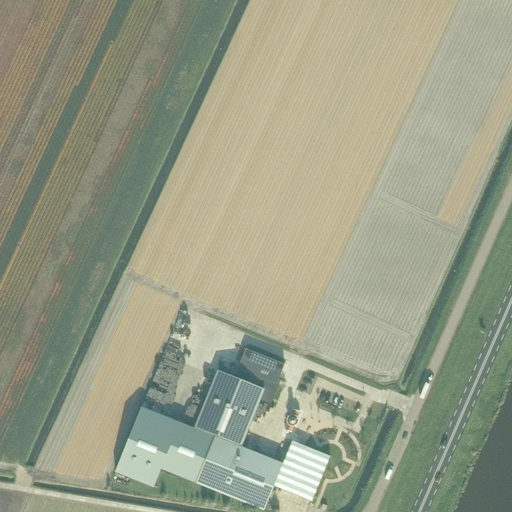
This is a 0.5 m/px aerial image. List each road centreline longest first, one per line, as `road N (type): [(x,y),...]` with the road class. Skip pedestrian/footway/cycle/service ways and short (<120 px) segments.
road 1 (unclassified): [(369,511),(511,186)]
road 2 (primary): [(418,511),(511,298)]
road 3 (unknown): [(0,486),(161,511)]
